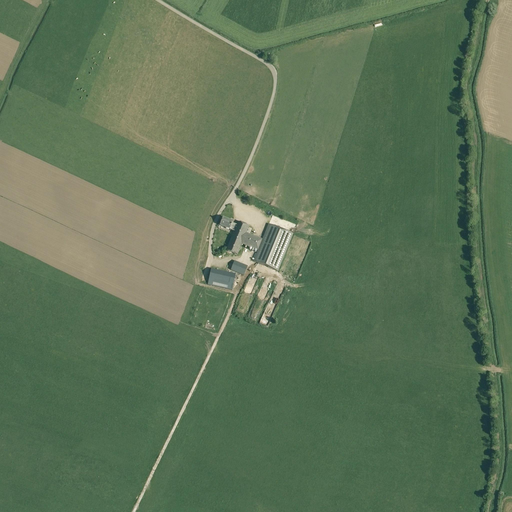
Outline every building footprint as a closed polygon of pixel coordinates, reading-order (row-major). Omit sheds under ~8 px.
[(229,230),(232,223),(232,222),(222,218),(219,226),(229,230)] [(232,223),(229,230),(233,231),(233,232),(226,251),(237,255),(241,246),(241,244),(245,246),(257,251),(256,255),(253,262),(278,272),(293,234),(268,224),(264,235),(262,239),(252,235),(246,233),(249,226),(238,222),(238,221),(236,225),(233,224),(232,223)] [(291,223),(289,227),(292,228),(291,231),(295,232),(298,225),(291,223)] [(234,261),(230,271),(244,276),(248,266),(234,261)] [(207,285),(232,290),(235,275),(210,270),(207,285)]
